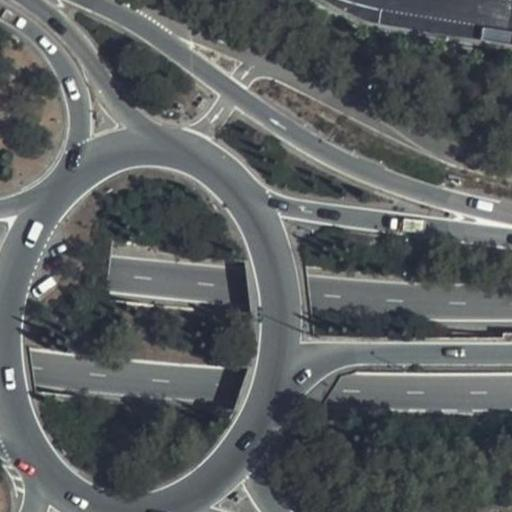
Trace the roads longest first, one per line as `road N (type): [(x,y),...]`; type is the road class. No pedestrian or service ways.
road 1 (primary): [(511,301),(0,260)]
road 2 (primary): [(0,361),(174,381),(511,392)]
road 3 (motorway): [(511,213),(349,161),(100,0)]
road 4 (primary): [(49,199),(17,266),(4,328),(13,411),(35,455)]
road 5 (primary): [(511,237),(252,199)]
road 6 (primary): [(274,389),(340,357),(511,354)]
road 7 (motorway): [(0,7),(36,28),(73,70),(82,138),(63,185)]
road 8 (primary): [(274,389),(283,282),(252,199)]
road 9 (motorway): [(161,141),(133,121),(57,17),(34,0)]
